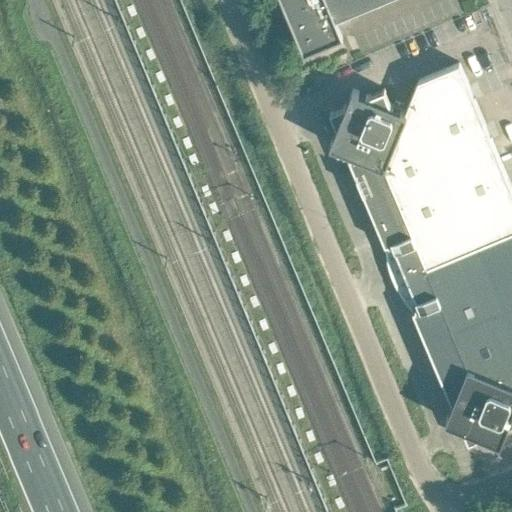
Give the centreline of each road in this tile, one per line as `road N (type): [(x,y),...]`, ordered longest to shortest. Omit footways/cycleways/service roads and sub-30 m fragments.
road 1 (unclassified): [(452,495),(426,487),(226,0)]
road 2 (motorway): [(56,511),(0,376)]
